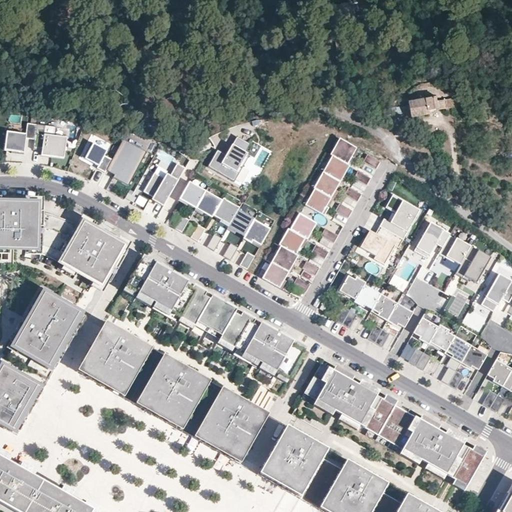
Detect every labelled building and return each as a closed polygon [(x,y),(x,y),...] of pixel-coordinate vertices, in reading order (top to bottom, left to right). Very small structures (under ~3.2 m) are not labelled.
[(328,0),(332,21),(347,19),(348,29),(386,23),(382,0),(328,0)] [(470,103),(468,88),(458,90),(459,96),(441,100),(440,96),(408,102),(409,105),(410,111),(406,112),(407,117),(429,113),(429,111),(470,103)] [(410,111),(409,105),(391,108),(392,115),(406,112),(410,111)] [(35,138),(36,124),(28,123),(26,133),(7,131),(4,149),(24,152),(26,137),(35,138)] [(55,126),(36,124),(35,138),(33,148),(42,149),(41,154),(64,157),(66,137),(54,136),(55,126)] [(83,151),(85,152),(91,142),(107,150),(111,144),(94,135),(93,137),(91,136),(83,151)] [(217,150),(208,167),(232,181),(248,154),(245,153),(250,145),(237,137),(226,155),(217,150)] [(112,160),(106,171),(115,175),(113,177),(129,186),(147,152),(123,139),(112,160)] [(344,141),(339,139),(335,147),(337,148),(339,150),(344,141)] [(348,165),(352,157),(354,158),(359,150),(344,141),(339,150),(337,148),(332,156),(348,165)] [(106,171),(112,160),(104,155),(107,150),(91,142),(85,152),(82,158),(99,166),(97,169),(105,173),(106,171)] [(250,155),(248,154),(232,181),(234,182),(250,155)] [(376,170),(380,162),(367,155),(363,162),(376,170)] [(343,173),(348,165),(332,156),(323,172),(338,181),(343,173)] [(153,199),(164,205),(186,167),(178,163),(171,175),(168,173),(165,178),(155,172),(144,191),(154,196),(153,199)] [(367,185),(371,178),(358,171),(354,178),(367,185)] [(334,189),(338,181),(323,172),(318,181),(321,183),(316,190),(331,199),(336,190),(334,189)] [(343,173),(338,181),(340,182),(342,183),(347,176),(345,174),(343,173)] [(187,185),(179,199),(187,204),(188,202),(196,207),(205,191),(197,186),(195,189),(187,185)] [(358,201),(362,194),(349,187),(345,194),(358,202),(358,201)] [(307,207),(316,190),(315,189),(305,205),(307,207)] [(331,199),(316,190),(307,207),(322,215),(326,207),(331,199)] [(205,191),(196,207),(213,216),(222,201),(205,191)] [(133,202),(136,198),(128,193),(125,198),(133,202)] [(384,219),(380,226),(403,240),(419,211),(392,196),(385,207),(395,213),(390,222),(384,219)] [(229,205),(222,201),(213,216),(221,220),(219,222),(228,227),(236,213),(228,208),(229,205)] [(39,205),(0,203),(0,210),(11,210),(33,212),(39,213),(39,205)] [(348,218),(353,211),(340,203),(336,211),(348,218)] [(213,216),(196,207),(195,209),(194,211),(202,215),(203,213),(211,218),(212,218),(213,216)] [(15,249),(26,250),(26,249),(27,250),(27,247),(35,249),(42,251),(50,254),(57,257),(64,260),(71,265),(80,269),(88,274),(97,280),(115,248),(82,229),(73,224),(63,220),(53,216),(42,213),(39,213),(33,212),(11,210),(0,210),(0,251),(3,250),(10,250),(9,261),(9,266),(14,266),(15,249)] [(236,213),(228,227),(236,232),(237,230),(245,234),(253,222),(253,220),(254,219),(245,214),(244,217),(236,213)] [(315,222),(299,214),(294,222),(297,224),(292,231),(307,240),(312,232),(310,231),(315,222)] [(181,233),(189,220),(181,216),(174,229),(181,233)] [(270,230),(253,220),(253,222),(269,232),(270,230)] [(260,246),(269,232),(253,222),(245,234),(244,237),(260,246)] [(85,224),(82,229),(115,248),(121,244),(85,224)] [(198,242),(205,230),(198,225),(190,238),(198,242)] [(398,248),(403,240),(380,226),(375,234),(373,233),(369,241),(365,238),(360,247),(375,256),(373,259),(384,265),(395,246),(398,248)] [(338,236),(325,228),(321,236),(334,243),(338,236)] [(283,237),(285,238),(288,240),(292,231),(290,230),(288,229),(283,237)] [(427,229),(410,257),(423,264),(431,250),(439,254),(446,242),(447,240),(427,229)] [(302,249),(307,240),(292,231),(288,240),(285,238),(281,246),(296,255),(300,247),(302,249)] [(369,241),(373,233),(369,231),(365,238),(369,241)] [(214,251),(222,238),(214,234),(207,247),(214,251)] [(260,246),(244,237),(243,239),(259,249),(260,246)] [(452,246),(446,242),(439,254),(435,260),(442,264),(443,263),(457,271),(467,253),(453,245),(452,246)] [(97,280),(96,283),(97,284),(107,268),(121,244),(115,248),(97,280)] [(230,261),(238,248),(230,244),(223,257),(230,261)] [(325,259),(329,252),(316,245),(312,252),(325,259)] [(291,263),(296,255),(281,246),(271,262),(287,271),(291,263)] [(247,270),(254,257),(247,252),(239,266),(247,270)] [(467,252),(467,253),(457,271),(451,280),(459,285),(460,282),(466,285),(473,290),(488,264),(467,252)] [(306,350),(143,257),(125,286),(136,292),(138,294),(153,302),(155,303),(178,316),(195,326),(219,340),(233,348),(259,363),(261,364),(275,372),(278,374),(288,380),(306,350)] [(71,265),(64,260),(61,264),(69,269),(71,265)] [(320,268),(307,261),(303,269),(315,276),(320,268)] [(282,280),(287,271),(271,262),(271,263),(266,271),(269,273),(265,281),(279,289),(284,281),(282,280)] [(77,273),(80,269),(71,265),(69,269),(77,273)] [(80,269),(77,273),(86,278),(88,274),(80,269)] [(511,295),(511,281),(498,273),(479,305),(492,313),(500,299),(508,303),(511,295)] [(97,280),(88,274),(86,278),(95,283),(96,283),(97,280)] [(355,301),(364,285),(348,276),(342,286),(339,291),(355,301)] [(310,284),(297,277),(293,285),(306,292),(310,284)] [(372,310),(380,295),(364,285),(355,301),(365,306),(372,310)] [(136,292),(125,286),(123,291),(133,297),(136,292)] [(40,304),(45,295),(51,298),(54,294),(42,288),(35,301),(40,304)] [(153,302),(138,294),(135,299),(150,307),(153,302)] [(0,425),(12,433),(15,427),(54,358),(80,314),(51,298),(45,295),(40,304),(36,311),(30,321),(3,369),(0,373),(0,425)] [(396,304),(380,295),(372,310),(388,319),(396,304)] [(324,311),(328,304),(324,301),(320,309),(324,311)] [(178,316),(155,303),(152,309),(174,322),(178,316)] [(413,313),(396,304),(388,319),(397,325),(404,328),(413,313)] [(342,324),(349,311),(342,307),(334,320),(342,324)] [(30,321),(36,311),(31,308),(25,318),(30,321)] [(388,319),(372,310),(370,312),(387,321),(388,319)] [(349,329),(357,315),(349,311),(342,324),(349,329)] [(54,358),(15,427),(20,431),(59,362),(85,317),(80,314),(54,358)] [(195,326),(180,318),(178,322),(192,330),(195,326)] [(429,343),(438,327),(422,318),(413,334),(429,343)] [(105,322),(77,371),(86,369),(107,331),(105,322)] [(105,322),(107,331),(259,418),(268,415),(105,322)] [(374,343),(382,330),(375,325),(367,339),(374,343)] [(445,352),(454,337),(438,327),(429,343),(445,352)] [(382,347),(389,334),(382,330),(374,343),(382,347)] [(238,456),(259,418),(107,331),(86,369),(238,456)] [(462,361),(470,346),(454,337),(445,352),(462,361)] [(233,348),(219,340),(217,344),(231,352),(233,348)] [(478,371),(487,355),(470,346),(462,361),(471,367),(478,371)] [(415,367),(423,353),(416,349),(408,363),(415,367)] [(259,363),(236,350),(233,355),(255,368),(259,363)] [(462,361),(445,352),(444,354),(460,364),(462,361)] [(423,371),(431,357),(423,353),(415,367),(423,371)] [(503,385),(511,370),(495,360),(487,376),(494,379),(503,385)] [(272,378),(275,372),(261,364),(258,369),(272,378)] [(332,371),(320,364),(303,394),(312,399),(315,401),(334,411),(337,407),(343,411),(341,415),(359,426),(368,431),(399,448),(420,460),(423,456),(430,460),(427,465),(445,475),(455,480),(466,487),(483,457),(471,450),(462,445),(444,435),(419,420),(394,406),(383,400),(376,396),(358,385),(351,382),(332,371)] [(354,377),(335,366),(332,371),(351,382),(354,377)] [(448,385),(456,372),(448,367),(441,381),(448,385)] [(94,380),(240,465),(238,456),(86,369),(77,371),(94,380)] [(511,370),(503,385),(511,389),(511,370)] [(455,390),(463,376),(456,372),(448,385),(455,390)] [(288,380),(278,374),(276,378),(286,384),(288,380)] [(379,391),(361,381),(358,385),(376,396),(379,391)] [(489,409),(497,395),(490,391),(482,405),(489,409)] [(312,399),(303,394),(301,399),(309,404),(312,399)] [(397,402),(385,395),(383,400),(394,406),(397,402)] [(497,413),(504,400),(497,395),(489,409),(497,413)] [(334,411),(315,401),(313,406),(331,416),(334,411)] [(343,411),(337,407),(334,411),(341,415),(343,411)] [(240,465),(268,415),(259,418),(238,456),(240,465)] [(359,426),(341,415),(338,420),(356,431),(359,426)] [(440,426),(421,416),(419,420),(437,431),(440,426)] [(465,441),(447,430),(444,435),(462,445),(465,441)] [(399,448),(368,431),(365,435),(396,453),(399,448)] [(284,441),(267,471),(304,492),(338,511),(428,511),(327,454),(289,432),(284,441)] [(338,511),(304,492),(267,471),(284,441),(278,438),(257,474),(286,491),(322,511),(338,511)] [(486,453),(474,446),(471,450),(483,457),(486,453)] [(420,460),(402,450),(399,455),(417,465),(420,460)] [(430,460),(423,456),(420,460),(427,465),(430,460)] [(0,457),(0,465),(80,511),(91,511),(93,510),(4,459),(0,457)] [(0,502),(17,511),(80,511),(0,465),(0,502)] [(445,475),(427,465),(424,469),(443,480),(445,475)] [(466,487),(455,480),(452,485),(464,492),(466,487)] [(511,511),(511,487),(511,488),(497,511),(511,511)]
